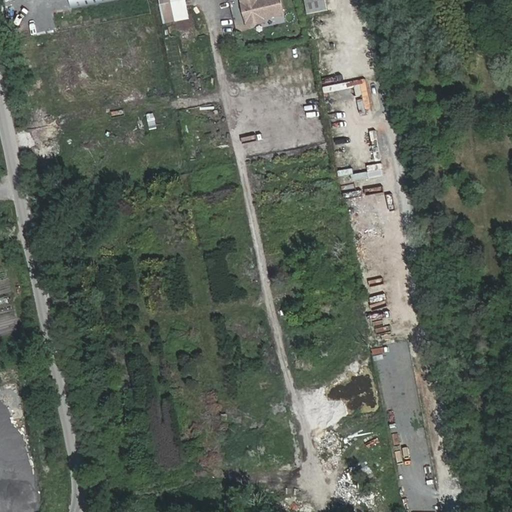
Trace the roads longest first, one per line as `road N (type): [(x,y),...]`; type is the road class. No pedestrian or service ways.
road 1 (unclassified): [(0,96),(81,511)]
road 2 (unknown): [(199,0),(280,383)]
